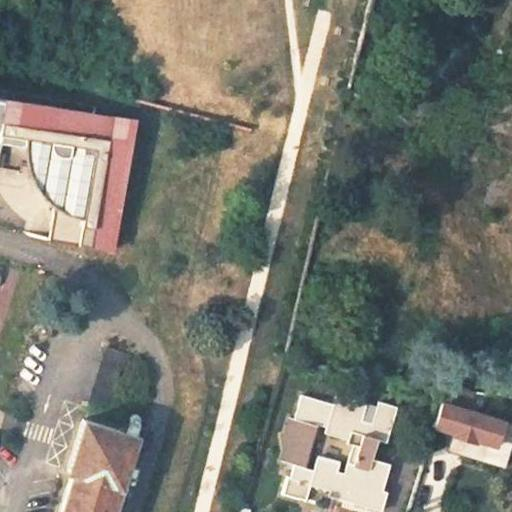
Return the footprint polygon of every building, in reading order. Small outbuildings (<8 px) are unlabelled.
[(23,162),(23,165),(24,166),(25,173),(27,180),(34,192),(41,199),(52,207),(48,239),(111,250),(133,121),(96,115),(97,106),(0,89),(0,164),(16,167),(17,161),(23,162)] [(131,355),(106,347),(89,402),(114,409),(131,355)] [(470,391),(445,389),(434,425),(453,431),(448,450),(505,467),(511,442),(511,423),(467,410),(470,391)] [(365,406),(365,402),(336,394),(333,403),(301,394),(293,418),(289,417),(284,435),(281,435),(283,452),(281,460),(294,464),(290,477),(286,475),(280,494),(305,502),(310,485),(344,495),(342,499),(381,510),(387,491),(382,490),(390,464),(372,458),(377,439),(386,441),(397,406),(378,401),(371,423),(360,420),(365,406)] [(112,511),(136,435),(83,419),(68,470),(72,471),(59,511),(112,511)]
